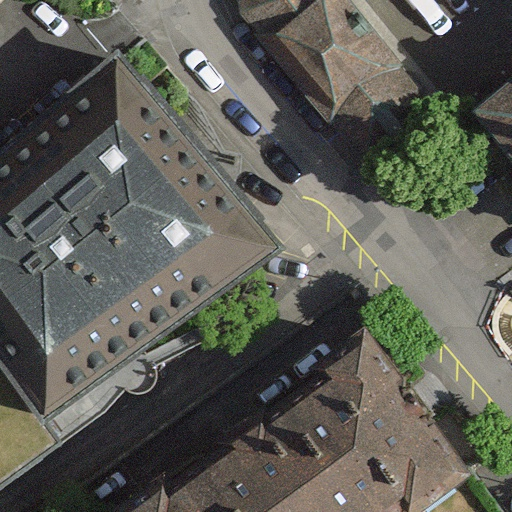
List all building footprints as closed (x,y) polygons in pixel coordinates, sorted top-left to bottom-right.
[(0,0),(0,46),(33,17),(17,0),(0,0)] [(346,0),(240,0),(240,19),(252,42),(370,179),(375,174),(412,143),(445,115),(346,0)] [(147,68),(0,179),(0,362),(61,442),(65,447),(300,267),(147,68)] [(511,81),(474,112),(511,157),(511,81)] [(365,309),(103,486),(121,511),(385,511),(469,456),(365,309)] [(0,484),(61,442),(0,362),(0,484)]
